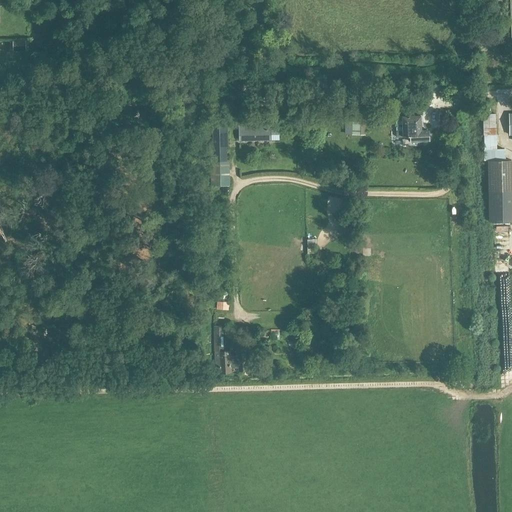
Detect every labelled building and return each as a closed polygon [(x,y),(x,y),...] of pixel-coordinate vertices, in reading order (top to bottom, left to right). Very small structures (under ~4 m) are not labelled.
[(0,4),(0,17),(12,17),(11,4),(0,4)] [(12,50),(25,50),(25,39),(12,39),(12,50)] [(404,117),(397,117),(397,137),(404,137),(409,136),(409,137),(411,137),(412,141),(429,141),(431,139),(430,131),(423,131),(423,116),(404,117)] [(366,135),(366,119),(353,119),(353,135),(366,135)] [(239,142),(279,141),(278,122),(239,123),(239,142)] [(215,147),(211,148),(211,162),(227,162),(226,125),(214,126),(215,147)] [(495,150),(484,150),(484,161),(505,161),(505,150),(495,150)] [(230,177),(211,177),(211,187),(231,187),(230,177)] [(224,351),(223,336),(224,336),(223,324),(214,324),(216,369),(220,369),(221,373),(231,372),(231,368),(239,368),(247,367),(246,349),(236,350),(236,356),(231,357),(230,350),(224,351)]
